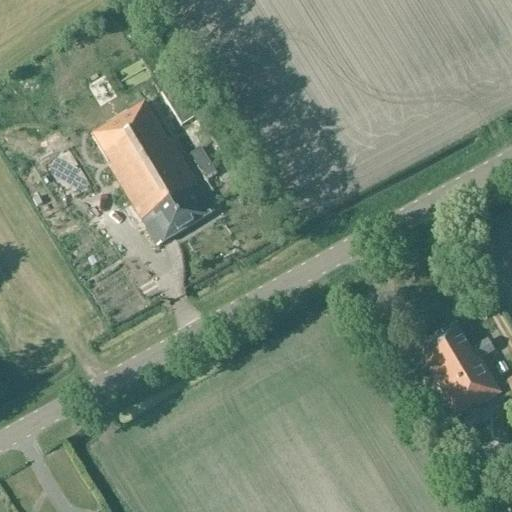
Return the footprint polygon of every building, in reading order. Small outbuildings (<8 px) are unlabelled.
[(39,60),(25,64),(29,76),(43,72),(39,60)] [(162,95),(182,128),(201,117),(180,84),(162,95)] [(158,248),(214,214),(147,101),(90,136),(158,248)] [(190,156),(207,183),(218,176),(201,149),(190,156)] [(105,185),(95,189),(105,210),(114,205),(105,185)] [(470,351),(456,326),(415,349),(455,418),(498,393),(480,361),(495,353),(488,341),(470,351)]
